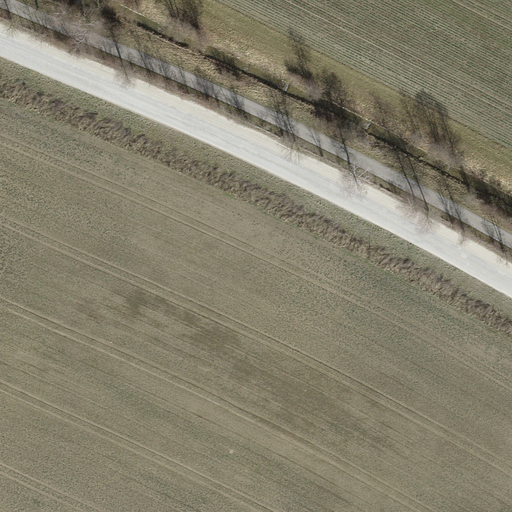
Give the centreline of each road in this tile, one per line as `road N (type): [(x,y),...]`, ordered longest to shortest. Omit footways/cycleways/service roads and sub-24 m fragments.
road 1 (track): [(2,0),(322,139),(511,242)]
road 2 (residential): [(511,279),(0,42)]
